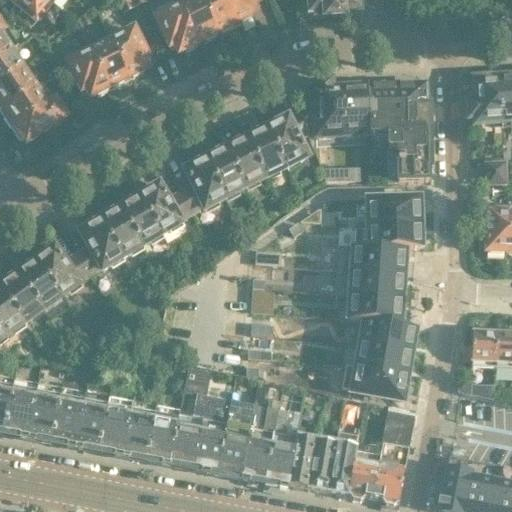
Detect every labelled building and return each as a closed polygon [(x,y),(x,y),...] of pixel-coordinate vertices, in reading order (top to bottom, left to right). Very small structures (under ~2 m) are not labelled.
[(52,5),(46,0),(13,0),(10,4),(16,8),(9,15),(29,32),(52,5)] [(115,0),(123,15),(134,9),(129,0),(115,0)] [(143,0),(129,0),(134,9),(146,3),(143,0)] [(216,37),(197,0),(196,0),(175,11),(194,48),(204,43),(205,46),(216,40),(214,38),(216,37)] [(238,26),(225,0),(197,0),(216,37),(219,35),(221,38),(231,33),(230,30),(238,26)] [(267,1),(267,0),(225,0),(238,26),(239,25),(241,28),(251,23),(250,20),(256,17),(252,9),(267,1)] [(307,0),(309,21),(343,19),(343,13),(357,12),(356,3),(360,3),(359,0),(307,0)] [(196,51),(194,48),(175,11),(154,21),(169,50),(173,48),(178,56),(183,53),(185,56),(196,51)] [(78,22),(67,14),(65,16),(74,25),(78,22)] [(74,25),(65,16),(59,23),(68,30),(74,25)] [(87,32),(81,20),(78,22),(74,25),(80,36),(87,32)] [(74,25),(68,30),(73,40),(80,36),(74,25)] [(133,32),(110,44),(128,81),(131,80),(132,83),(143,77),(141,74),(147,72),(143,63),(147,61),(133,32)] [(0,35),(0,60),(11,52),(0,35)] [(110,44),(89,54),(108,91),(111,90),(112,93),(123,87),(121,85),(128,81),(110,44)] [(11,52),(0,60),(0,86),(24,71),(11,52)] [(68,91),(77,87),(81,94),(85,92),(90,101),(95,98),(97,100),(107,95),(106,92),(108,91),(89,54),(66,65),(70,72),(61,77),(68,91)] [(24,71),(0,86),(0,109),(2,112),(36,89),(24,71)] [(507,81),(497,82),(500,131),(510,130),(510,125),(511,125),(511,77),(507,78),(507,81)] [(500,131),(497,82),(490,82),(490,79),(474,80),(474,83),(473,83),(474,105),(468,105),(468,122),(474,121),(475,128),(491,126),(491,132),(492,132),(493,145),(501,145),(500,131)] [(332,84),(313,85),(313,93),(311,93),(311,108),(298,112),(299,114),(305,135),(313,133),(313,139),(341,139),(341,118),(345,118),(345,106),(340,106),(340,92),(333,92),(332,84)] [(372,90),(367,91),(369,139),(371,139),(370,137),(385,137),(385,146),(388,146),(388,153),(397,153),(397,186),(428,185),(428,172),(430,172),(430,153),(427,153),(427,149),(424,149),(423,129),(429,128),(429,109),(424,109),(424,89),(415,89),(414,85),(399,86),(399,90),(387,90),(387,86),(372,87),(372,90)] [(11,132),(48,107),(41,96),(43,94),(39,87),(36,89),(2,112),(6,118),(3,120),(11,132)] [(343,92),(340,92),(340,106),(345,106),(345,118),(341,118),(341,139),(369,139),(367,91),(359,91),(358,87),(343,88),(343,92)] [(55,103),(48,107),(11,132),(19,145),(23,143),(25,146),(66,119),(55,103)] [(299,114),(280,124),(278,125),(277,123),(265,129),(266,131),(265,131),(285,171),(308,159),(298,142),(305,137),(305,135),(299,114)] [(257,133),(245,139),(246,141),(244,142),(264,182),(285,171),(265,131),(258,135),(257,133)] [(236,143),(225,149),(226,151),(225,152),(244,191),(264,182),(244,142),(237,145),(236,143)] [(216,154),(204,159),(205,161),(203,162),(223,202),(244,191),(225,152),(217,156),(216,154)] [(191,188),(179,196),(191,217),(202,211),(203,212),(223,202),(203,162),(196,166),(195,164),(184,170),(185,172),(183,173),(191,188)] [(487,187),(503,187),(503,169),(486,170),(486,171),(479,171),(480,186),(487,186),(487,187)] [(179,196),(167,203),(158,188),(157,189),(155,187),(144,193),(145,195),(139,199),(162,237),(181,226),(180,224),(191,217),(179,196)] [(506,190),(492,191),(492,198),(506,197),(506,190)] [(136,198),(125,205),(126,207),(118,211),(140,250),(162,237),(139,199),(137,200),(136,198)] [(274,201),(279,212),(285,209),(279,198),(274,201)] [(417,204),(368,206),(368,231),(418,229),(418,227),(420,227),(420,215),(418,215),(417,204)] [(116,210),(105,217),(106,218),(99,223),(121,261),(140,250),(118,211),(117,212),(116,210)] [(255,213),(261,225),(266,221),(261,211),(255,213)] [(501,255),(503,256),(504,240),(506,240),(507,212),(485,211),(484,227),(485,227),(484,239),(485,239),(485,255),(488,255),(490,257),(499,257),(501,255)] [(511,211),(507,212),(506,240),(504,240),(503,256),(505,256),(508,257),(511,257),(511,211)] [(311,218),(299,226),(319,227),(320,219),(311,218)] [(97,222),(85,228),(87,230),(78,235),(87,250),(76,257),(89,278),(100,271),(101,273),(121,261),(99,223),(98,224),(97,222)] [(296,227),(296,235),(306,236),(306,227),(296,227)] [(418,229),(368,231),(369,250),(369,253),(403,255),(403,253),(413,253),(419,252),(419,251),(421,251),(421,239),(418,239),(418,229)] [(354,252),(352,276),(401,279),(401,278),(404,278),(405,265),(402,265),(403,255),(369,253),(369,250),(354,249),(354,252)] [(76,257),(64,265),(53,250),(52,252),(51,250),(40,257),(41,259),(34,264),(61,299),(79,286),(78,285),(89,278),(76,257)] [(268,257),(267,269),(279,270),(280,258),(268,257)] [(32,263),(21,271),(23,272),(16,277),(41,313),(48,323),(68,309),(61,299),(34,264),(33,265),(32,263)] [(182,272),(188,282),(193,279),(187,268),(182,272)] [(13,276),(3,284),(4,285),(0,288),(0,293),(23,326),(41,313),(16,277),(15,278),(13,276)] [(352,276),(350,300),(400,303),(400,301),(402,301),(403,289),(401,289),(401,279),(352,276)] [(161,285),(168,295),(173,292),(167,282),(161,285)] [(253,284),(252,292),(263,292),(263,285),(253,284)] [(0,332),(5,339),(23,326),(0,293),(0,332)] [(252,294),(251,316),(261,317),(263,294),(252,294)] [(349,324),(348,325),(364,326),(364,325),(398,328),(398,325),(400,325),(401,313),(399,313),(400,303),(350,300),(349,324)] [(115,316),(121,326),(126,323),(119,313),(115,316)] [(364,326),(361,347),(409,356),(411,346),(413,346),(415,334),(413,334),(413,332),(408,331),(398,329),(398,328),(364,325),(364,326)] [(250,330),(249,338),(259,339),(259,330),(250,330)] [(470,370),(493,371),(495,337),(472,336),(472,338),(471,338),(470,353),(471,353),(470,370)] [(511,338),(495,337),(493,371),(511,372),(511,338)] [(361,347),(357,370),(405,379),(407,369),(409,370),(411,358),(409,357),(409,356),(361,347)] [(248,354),(248,362),(257,363),(258,355),(248,354)] [(112,355),(110,367),(116,369),(119,357),(112,355)] [(75,373),(69,363),(68,361),(54,369),(60,370),(75,373)] [(357,370),(352,395),(401,404),(403,393),(405,394),(407,381),(405,381),(405,379),(357,370)] [(207,390),(210,375),(187,371),(185,377),(184,386),(207,390)] [(247,371),(246,380),(256,380),(256,372),(247,371)] [(13,384),(0,381),(0,436),(3,436),(2,437),(3,437),(13,384)] [(36,388),(13,384),(3,437),(4,437),(4,436),(7,438),(18,440),(21,440),(21,441),(26,442),(36,388)] [(61,393),(36,388),(26,442),(33,443),(34,442),(36,444),(46,445),(50,445),(50,446),(61,393)] [(472,388),(472,399),(492,404),(493,389),(472,388)] [(262,487),(276,413),(280,391),(270,390),(266,411),(253,408),(248,432),(239,482),(262,487)] [(85,397),(61,393),(50,446),(52,446),(52,445),(55,447),(68,449),(68,450),(74,451),(85,397)] [(109,402),(85,397),(74,451),(80,452),(81,451),(84,453),(92,454),(96,454),(95,455),(97,455),(97,454),(98,454),(109,402)] [(192,421),(178,418),(168,469),(192,473),(206,399),(196,397),(192,421)] [(216,478),(225,427),(229,404),(206,399),(192,473),(216,478)] [(132,406),(109,402),(98,454),(100,456),(112,458),(115,458),(115,459),(121,460),(132,406)] [(229,404),(225,427),(216,478),(239,482),(248,432),(236,430),(240,406),(229,404)] [(156,411),(132,406),(121,460),(128,461),(128,460),(131,462),(141,463),(144,463),(144,464),(146,464),(156,411)] [(178,415),(156,411),(146,464),(149,465),(159,467),(162,467),(162,468),(168,469),(178,418),(178,415)] [(387,411),(385,424),(412,429),(415,416),(387,411)] [(286,490),(296,433),(299,417),(276,413),(262,487),(287,491),(287,490),(286,490)] [(404,474),(408,453),(412,429),(385,424),(382,443),(380,454),(378,461),(370,503),(380,505),(380,506),(381,506),(384,510),(392,511),(396,509),(397,509),(403,474),(404,474)] [(305,493),(314,442),(315,436),(296,433),(286,490),(287,490),(305,493)] [(325,497),(334,445),(314,442),(305,493),(325,497)] [(345,500),(353,457),(354,454),(354,449),(334,445),(325,497),(345,500)] [(370,460),(353,457),(345,500),(348,500),(351,504),(359,506),(363,503),(364,503),(364,502),(370,503),(378,461),(370,460)] [(487,475),(447,467),(437,511),(511,511),(511,473),(488,469),(487,475)]
